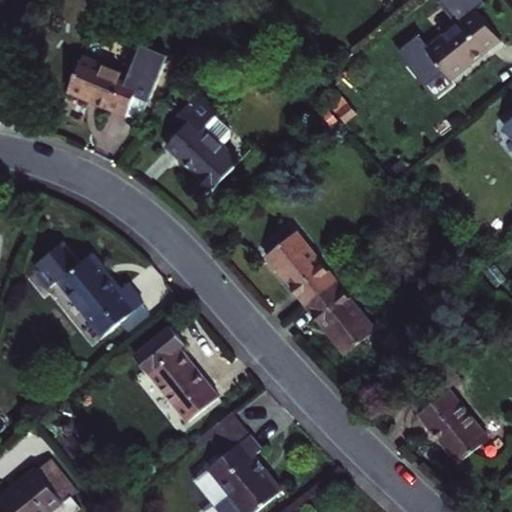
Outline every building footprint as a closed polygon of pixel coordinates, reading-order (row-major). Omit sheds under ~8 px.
[(462,26),(431,52),(455,81),(505,39),(491,22),(481,10),(489,3),(487,0),(469,0),(453,14),(462,26)] [(164,61),(137,50),(129,71),(82,52),(68,91),(89,99),(127,114),(135,95),(147,99),(164,61)] [(214,114),(192,95),(173,116),(180,124),(163,143),(186,162),(197,172),(184,187),(200,202),(242,160),(219,138),(206,125),(214,114)] [(229,127),(214,114),(206,125),(219,138),(229,127)] [(306,304),(338,278),(298,227),(266,252),(289,280),(306,304)] [(48,284),(58,276),(102,332),(119,319),(126,328),(148,310),(141,301),(142,299),(128,280),(120,285),(112,276),(90,251),(78,260),(61,239),(37,258),(41,264),(36,268),(48,284)] [(338,278),(306,304),(327,330),(345,353),(378,328),(338,278)] [(171,327),(137,353),(189,420),(219,395),(189,360),(179,348),(184,343),(171,327)] [(438,372),(408,397),(443,441),(458,459),(489,434),(438,372)] [(224,452),(209,465),(231,494),(207,511),(255,511),(282,491),(264,469),(253,455),(260,449),(232,410),(207,431),(224,452)] [(11,487),(0,496),(0,511),(53,511),(55,511),(56,511),(77,511),(90,502),(53,456),(34,472),(32,469),(11,487)]
